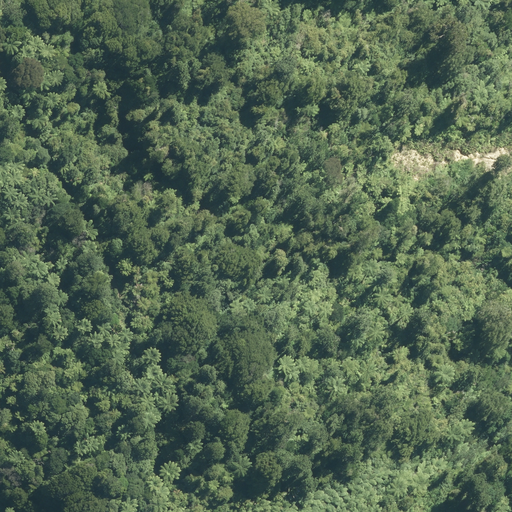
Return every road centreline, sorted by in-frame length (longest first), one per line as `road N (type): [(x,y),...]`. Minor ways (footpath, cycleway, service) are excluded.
road 1 (track): [(109,320),(128,247),(236,0)]
road 2 (track): [(168,511),(149,458),(143,376),(109,320)]
